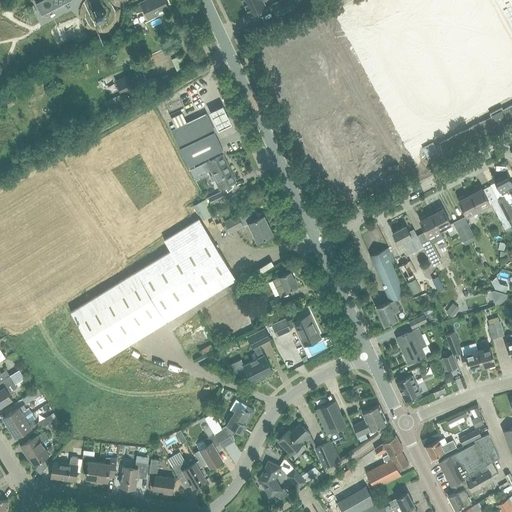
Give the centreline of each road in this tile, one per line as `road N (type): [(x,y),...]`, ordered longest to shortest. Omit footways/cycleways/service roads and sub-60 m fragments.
road 1 (tertiary): [(319,244),(204,0)]
road 2 (track): [(232,59),(0,191)]
road 3 (residential): [(369,353),(276,405),(238,483),(207,511)]
road 4 (residential): [(319,244),(511,140)]
road 5 (residential): [(166,511),(29,494)]
road 6 (residential): [(278,511),(384,434)]
